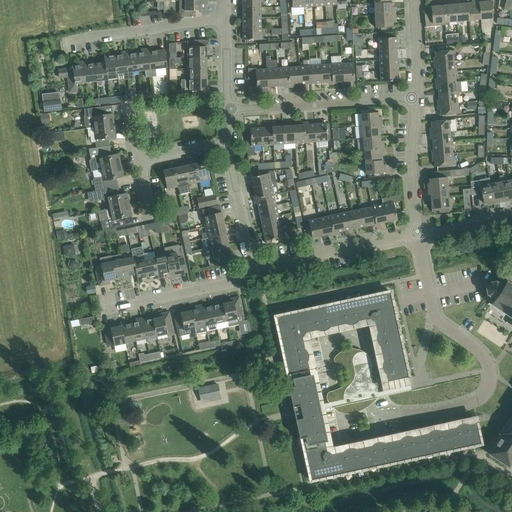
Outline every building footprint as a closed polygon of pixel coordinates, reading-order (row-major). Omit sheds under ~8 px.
[(468,21),(480,20),(478,0),(471,0),(471,3),(467,3),(468,21)] [(493,18),(491,1),(486,1),(486,0),(478,0),(480,20),(493,18)] [(207,1),(179,1),(179,14),(182,17),(195,17),(195,11),(204,11),(204,5),(207,5),(207,1)] [(447,5),(443,5),(445,25),(445,28),(449,28),(449,22),(456,22),(455,1),(447,2),(447,5)] [(462,1),(455,1),(456,22),(468,21),(467,3),(462,4),(462,1)] [(375,15),(395,15),(395,7),(392,7),(392,2),(374,3),(375,15)] [(445,25),(443,5),(438,6),(438,3),(430,3),(431,13),(424,14),(425,27),(445,25)] [(243,18),(260,18),(260,7),(243,7),(243,18)] [(375,28),(393,27),(392,22),(395,22),(395,15),(375,15),(375,28)] [(243,29),(261,29),(260,18),(243,18),(243,29)] [(243,29),(243,40),(261,40),(261,29),(243,29)] [(355,50),(361,50),(361,43),(360,43),(360,42),(363,42),(363,34),(358,34),(352,34),(352,39),(352,45),(355,45),(355,50)] [(379,49),(397,48),(396,37),(379,38),(379,49)] [(187,57),(206,57),(206,51),(209,51),(209,40),(193,41),(193,47),(187,47),(187,57)] [(165,50),(152,51),(151,48),(147,49),(150,77),(156,76),(155,69),(167,68),(165,50)] [(380,60),(397,59),(397,48),(379,49),(380,60)] [(145,78),(150,77),(147,49),(142,49),(143,53),(136,53),(139,71),(144,70),(145,78)] [(436,62),(453,60),(452,53),(454,53),(454,50),(435,52),(436,62)] [(124,80),(128,80),(125,51),(121,52),(121,55),(115,56),(117,73),(123,73),(124,80)] [(139,71),(136,53),(130,54),(130,51),(125,51),(128,80),(133,79),(132,71),(139,71)] [(109,57),(108,53),(104,54),(104,59),(106,75),(107,75),(107,80),(118,79),(117,73),(115,56),(109,57)] [(269,56),(265,56),(266,69),(267,87),(278,86),(277,68),(276,60),(270,60),(269,56)] [(187,68),(206,68),(206,57),(187,57),(187,68)] [(107,80),(107,75),(106,75),(104,59),(100,59),(100,63),(94,64),(96,81),(107,80)] [(380,71),(398,70),(397,59),(380,60),(380,71)] [(436,72),(456,71),(455,67),(454,67),(453,60),(436,62),(436,72)] [(96,81),(94,64),(88,64),(87,61),(82,62),(85,83),(96,81)] [(76,84),(85,83),(82,62),(79,62),(79,65),(72,66),(73,68),(58,70),(59,78),(67,77),(69,93),(77,92),(76,84)] [(343,81),(354,81),(353,62),(342,63),(343,81)] [(332,82),(343,81),(342,63),(331,64),(332,82)] [(322,83),(332,82),(331,64),(320,65),(322,83)] [(311,84),(322,83),(320,65),(309,66),(311,84)] [(300,84),(311,84),(309,66),(299,67),(300,84)] [(278,86),(289,85),(288,67),(277,68),(278,86)] [(289,85),(300,84),(299,67),(288,67),(289,85)] [(187,79),(206,78),(206,68),(187,68),(187,79)] [(256,70),(256,69),(256,68),(248,69),(247,69),(247,73),(248,79),(248,80),(249,80),(249,79),(256,79),(256,83),(254,83),(254,84),(256,84),(256,87),(254,87),(254,88),(267,87),(266,69),(256,70)] [(380,71),(381,82),(398,81),(398,70),(380,71)] [(437,83),(455,81),(454,74),(456,74),(456,71),(436,72),(437,83)] [(188,80),(181,80),(181,97),(196,96),(208,96),(208,90),(206,90),(206,78),(187,79),(188,80)] [(455,82),(455,81),(437,83),(438,86),(438,89),(438,93),(457,92),(461,91),(461,82),(455,82)] [(141,94),(137,94),(136,88),(130,89),(131,101),(142,99),(141,94)] [(121,102),(131,101),(130,89),(125,90),(125,96),(120,96),(121,102)] [(152,92),(147,93),(147,89),(140,90),(141,94),(142,99),(153,98),(152,92)] [(439,104),(456,102),(456,96),(457,96),(457,92),(438,93),(439,104)] [(77,108),(87,107),(86,98),(76,99),(77,108)] [(60,99),(42,101),(43,103),(44,112),(61,110),(60,101),(60,99)] [(439,104),(440,115),(459,114),(459,109),(457,109),(456,102),(439,104)] [(87,129),(114,126),(112,114),(104,115),(104,107),(105,107),(104,106),(83,109),(84,115),(83,117),(84,126),(86,128),(87,128),(87,129)] [(361,126),(382,124),(381,117),(378,117),(378,112),(360,114),(361,126)] [(49,113),(39,114),(40,124),(50,123),(49,113)] [(450,120),(431,122),(432,132),(449,131),(456,130),(455,120),(450,120)] [(330,125),(326,126),(326,123),(315,124),(316,142),(319,141),(327,141),(327,136),(330,136),(330,125)] [(305,142),(316,142),(315,124),(304,125),(305,142)] [(362,138),(380,136),(380,132),(383,132),(382,124),(361,126),(362,138)] [(295,143),(305,142),(304,125),(293,126),(295,143)] [(114,126),(87,129),(88,137),(90,137),(91,142),(95,142),(96,148),(109,146),(108,146),(107,138),(115,137),(114,126)] [(273,145),(284,144),(282,126),(272,127),(273,145)] [(295,148),(295,143),(293,126),(282,126),(284,144),(284,149),(295,148)] [(262,146),(273,145),(272,127),(261,128),(262,146)] [(254,146),(262,146),(261,128),(247,129),(247,130),(250,129),(250,133),(248,133),(248,134),(250,134),(251,146),(254,146)] [(433,144),(452,142),(452,138),(450,138),(449,131),(432,132),(433,144)] [(364,150),(384,148),(383,141),(380,141),(380,136),(362,138),(364,150)] [(434,155),(451,153),(451,146),(453,146),(452,142),(433,144),(434,155)] [(92,171),(101,169),(121,165),(118,153),(110,155),(108,147),(109,146),(88,149),(88,152),(97,151),(98,157),(92,159),(90,161),(92,171)] [(365,162),(382,160),(382,156),(385,156),(384,148),(364,150),(365,162)] [(434,155),(435,167),(454,165),(454,160),(452,160),(451,153),(434,155)] [(366,174),(386,172),(385,165),(382,165),(382,160),(365,162),(366,174)] [(199,182),(210,180),(206,161),(195,164),(199,182)] [(189,184),(199,182),(195,164),(185,166),(189,184)] [(87,193),(117,187),(115,179),(123,177),(121,165),(101,169),(102,177),(92,179),(95,191),(87,193)] [(188,184),(189,184),(185,166),(174,168),(178,186),(177,187),(179,195),(190,192),(188,184)] [(177,187),(178,186),(174,168),(163,171),(167,189),(177,187)] [(254,188),(271,184),(268,173),(251,177),(254,188)] [(511,199),(511,192),(510,179),(504,180),(503,175),(499,176),(500,181),(503,199),(507,199),(508,201),(511,199)] [(427,188),(447,187),(446,177),(429,179),(429,183),(427,183),(427,188)] [(479,181),(476,181),(479,194),(481,194),(482,197),(483,201),(483,203),(488,202),(488,205),(494,203),(490,183),(489,178),(479,180),(479,181)] [(472,195),(479,194),(476,181),(470,182),(471,189),(472,195)] [(499,200),(503,199),(500,181),(490,183),(494,203),(499,202),(499,200)] [(256,198),(273,194),(271,184),(254,188),(256,198)] [(109,209),(129,204),(127,193),(119,194),(117,187),(87,193),(89,203),(102,200),(102,201),(105,202),(107,202),(109,209)] [(431,198),(448,197),(447,187),(427,188),(428,195),(430,195),(431,198)] [(258,209),(276,205),(273,194),(256,198),(258,209)] [(217,204),(216,198),(215,195),(202,198),(204,207),(217,204)] [(448,197),(431,198),(432,211),(439,210),(439,215),(450,214),(449,207),(448,197)] [(383,205),(386,222),(401,219),(400,212),(396,213),(393,202),(383,205)] [(113,228),(127,225),(125,225),(124,218),(132,216),(129,204),(109,209),(97,211),(99,222),(111,219),(113,228)] [(261,220),(278,216),(276,205),(258,209),(261,220)] [(376,224),(386,222),(383,205),(372,207),(376,224)] [(206,227),(223,223),(220,206),(207,208),(209,214),(203,216),(206,227)] [(171,217),(184,214),(182,207),(169,210),(171,217)] [(365,226),(376,224),(372,207),(361,209),(365,226)] [(354,229),(365,226),(361,209),(351,211),(354,229)] [(344,231),(354,229),(351,211),(340,214),(344,231)] [(333,233),(344,231),(340,214),(329,216),(333,233)] [(263,230),(280,227),(278,216),(261,220),(263,230)] [(322,236),(333,233),(329,216),(319,218),(322,236)] [(312,238),(322,236),(319,218),(308,221),(312,238)] [(161,233),(159,225),(159,222),(148,224),(149,230),(154,229),(154,232),(157,234),(161,233)] [(208,237),(226,234),(223,223),(206,227),(207,232),(201,234),(202,239),(208,238),(208,237)] [(270,240),(283,237),(280,227),(263,230),(266,244),(267,243),(266,241),(270,240),(270,243),(271,242),(270,240)] [(65,229),(55,231),(57,240),(67,238),(65,229)] [(95,234),(97,243),(105,241),(103,232),(95,234)] [(210,248),(228,244),(226,234),(208,237),(208,238),(210,248)] [(65,257),(76,255),(74,244),(63,246),(65,257)] [(206,260),(208,259),(209,266),(218,265),(218,264),(233,261),(232,254),(230,254),(228,244),(210,248),(204,250),(206,260)] [(187,272),(184,256),(181,246),(175,247),(176,253),(165,255),(169,273),(175,271),(176,275),(187,272)] [(141,247),(131,249),(132,256),(134,262),(136,275),(138,283),(143,282),(142,278),(148,277),(143,254),(141,247)] [(154,257),(153,252),(143,254),(148,277),(154,276),(155,279),(159,278),(154,257)] [(121,254),(110,256),(110,257),(111,261),(115,279),(121,278),(122,281),(126,280),(122,259),(121,254)] [(99,286),(110,284),(109,280),(115,279),(110,257),(110,255),(99,258),(101,265),(95,267),(99,286)] [(163,274),(169,273),(165,255),(154,257),(159,278),(164,277),(163,274)] [(136,275),(134,262),(132,256),(122,259),(126,280),(131,279),(130,276),(136,275)] [(511,285),(506,282),(509,279),(501,274),(495,282),(491,283),(490,282),(489,282),(490,284),(490,285),(488,284),(486,286),(488,287),(487,288),(486,288),(486,289),(487,289),(488,293),(485,298),(492,302),(492,303),(508,314),(510,316),(511,316),(511,416),(488,452),(508,466),(511,460),(511,285)] [(409,377),(390,291),(275,316),(290,387),(288,388),(293,407),(300,405),(301,411),(302,418),(295,419),(300,439),(301,439),(310,481),(481,444),(476,421),(469,423),(468,423),(466,422),(465,422),(463,422),(461,423),(460,423),(459,423),(457,425),(455,426),(441,429),(439,429),(437,428),(435,428),(434,428),(432,429),(430,430),(428,431),(427,432),(412,435),(410,435),(409,434),(407,434),(405,435),(404,435),(402,436),(400,437),(399,438),(384,441),(382,441),(381,440),(379,440),(378,440),(376,441),(375,441),(374,442),(372,443),(370,444),(356,448),(354,447),(352,447),(350,447),(348,447),(346,447),(345,448),(343,449),(342,451),(331,453),(330,455),(326,452),(327,450),(325,439),(325,438),(326,436),(326,434),(325,432),(325,431),(324,429),(324,428),(322,426),(318,408),(317,401),(314,390),(315,388),(315,386),(315,384),(315,382),(314,381),(313,379),(312,377),(311,376),(308,362),(308,360),(309,358),(309,357),(309,355),(308,354),(308,352),(307,351),(306,349),(305,348),(302,337),(297,333),(296,330),(300,329),(305,333),(316,330),(318,331),(319,331),(321,332),(323,331),(325,331),(327,330),(328,329),(330,328),(345,324),(347,325),(349,325),(351,325),(353,325),(354,324),(356,324),(357,323),(358,321),(369,319),(370,317),(375,320),(373,322),(376,332),(375,334),(375,336),(375,338),(375,339),(375,341),(376,343),(377,345),(379,346),(382,361),(381,362),(381,364),(381,366),(381,368),(381,370),(382,371),(383,373),(385,375),(386,382),(409,377)] [(226,321),(227,321),(228,327),(239,325),(238,322),(244,321),(239,297),(228,299),(229,302),(223,303),(222,300),(226,321)] [(226,321),(222,300),(217,301),(218,305),(212,306),(216,323),(215,323),(217,330),(228,327),(226,321)] [(216,323),(212,306),(206,307),(205,304),(201,305),(205,325),(215,323),(216,323)] [(195,310),(191,310),(195,328),(196,334),(207,332),(205,325),(201,305),(196,306),(197,309),(195,310)] [(185,312),(184,309),(180,310),(180,313),(174,314),(174,311),(173,311),(177,330),(183,328),(183,330),(188,329),(190,337),(196,336),(191,310),(185,312)] [(156,336),(167,334),(167,336),(174,335),(169,312),(158,314),(159,317),(153,319),(156,336)] [(156,336),(153,319),(147,320),(146,317),(141,318),(145,339),(156,336)] [(135,341),(145,339),(141,318),(137,319),(138,322),(131,323),(135,341)] [(135,341),(131,323),(125,325),(125,321),(120,322),(125,343),(135,341)] [(113,346),(125,343),(120,322),(120,323),(121,326),(115,327),(114,324),(103,326),(107,345),(113,344),(113,346)] [(221,349),(232,347),(231,341),(220,343),(221,349)] [(143,353),(138,354),(139,360),(139,362),(150,360),(149,354),(144,355),(143,353)] [(115,361),(106,363),(108,371),(117,369),(115,361)] [(198,389),(201,400),(220,396),(218,385),(198,389)]
